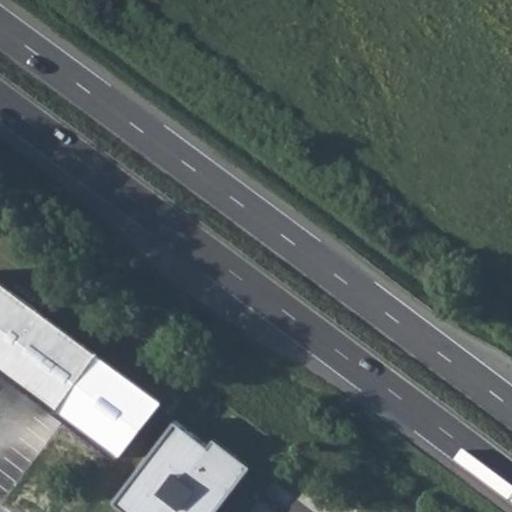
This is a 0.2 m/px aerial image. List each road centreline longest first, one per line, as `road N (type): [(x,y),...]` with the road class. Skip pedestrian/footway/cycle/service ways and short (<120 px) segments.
road 1 (trunk): [(0,101),(511,483)]
road 2 (trunk): [(511,408),(0,28)]
